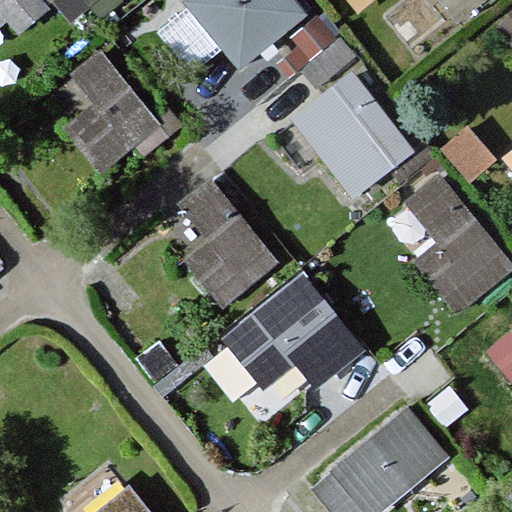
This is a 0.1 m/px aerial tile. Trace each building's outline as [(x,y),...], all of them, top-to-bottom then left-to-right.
[(47,0),(0,0),(0,17),(6,13),(17,26),(48,0),(47,0)] [(58,0),(71,15),(88,2),(86,0),(58,0)] [(86,0),(88,2),(99,15),(116,0),(86,0)] [(306,9),(298,0),(183,0),(182,1),(239,67),(306,9)] [(443,0),(458,17),(478,0),(443,0)] [(318,11),(292,32),(301,43),(278,61),(290,75),(302,66),(338,36),(318,11)] [(511,12),(499,24),(511,39),(511,12)] [(338,36),(302,66),(317,85),(356,52),(341,34),(338,36)] [(99,47),(75,66),(100,97),(66,123),(101,166),(136,138),(145,150),(182,120),(168,103),(153,115),(99,47)] [(415,143),(353,65),(294,112),(356,190),(389,164),(415,143)] [(469,122),(442,145),(469,177),(496,154),(469,122)] [(424,136),(415,143),(389,164),(400,178),(436,150),(424,136)] [(275,256),(211,175),(183,197),(212,234),(187,253),(222,297),(275,256)] [(511,265),(442,176),(409,202),(441,243),(419,260),(456,308),(511,265)] [(325,290),(305,266),(256,307),(250,310),(222,333),(240,355),(245,361),(264,384),(291,362),(297,357),(316,381),(365,342),(338,308),(325,290)] [(511,320),(479,350),(511,386),(511,320)] [(160,337),(136,354),(154,378),(178,361),(160,337)] [(205,343),(155,382),(163,392),(213,353),(205,343)] [(447,383),(427,400),(447,424),(468,406),(447,383)] [(374,511),(448,453),(409,404),(313,481),(338,511),(349,511),(361,503),(368,511),(374,511)] [(156,511),(130,478),(87,511),(156,511)]
